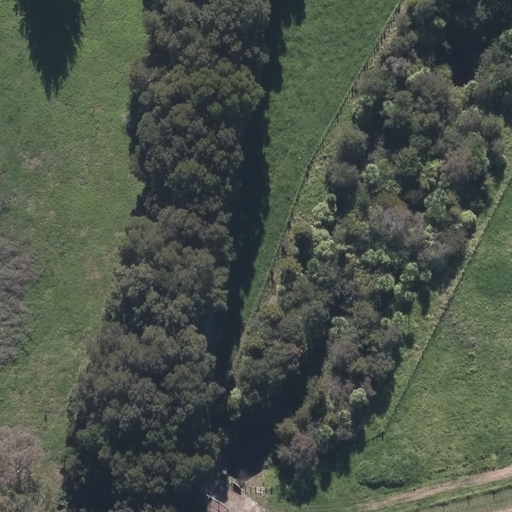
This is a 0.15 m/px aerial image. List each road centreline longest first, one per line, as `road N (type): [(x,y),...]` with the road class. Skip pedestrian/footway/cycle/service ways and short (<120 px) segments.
road 1 (track): [(239,0),(160,459),(264,511)]
road 2 (track): [(324,511),(511,465)]
